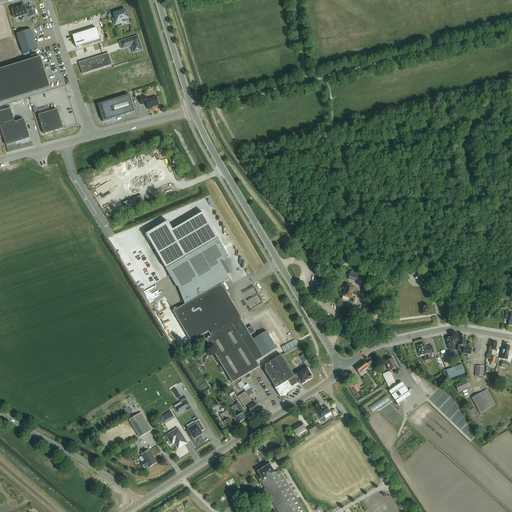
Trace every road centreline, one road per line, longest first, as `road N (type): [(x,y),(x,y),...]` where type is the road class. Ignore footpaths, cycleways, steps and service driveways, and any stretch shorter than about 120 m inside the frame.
road 1 (unclassified): [(193,110),(511,30)]
road 2 (tertiary): [(338,365),(193,110)]
road 3 (tertiary): [(140,502),(324,384)]
road 4 (tertiary): [(511,337),(452,328),(388,341),(338,365)]
road 5 (unclassified): [(140,502),(0,412)]
road 6 (unknown): [(70,142),(78,174),(145,279)]
road 7 (residential): [(406,511),(324,384)]
road 8 (unclassified): [(46,0),(90,137)]
